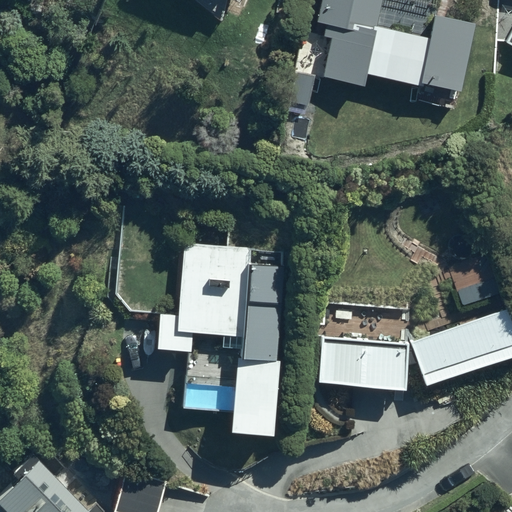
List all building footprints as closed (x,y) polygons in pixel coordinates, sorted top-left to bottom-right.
[(471,20),(434,12),(428,37),(372,25),(377,0),(319,0),(315,20),(320,21),(319,28),(324,29),(322,36),(329,37),(321,73),(364,82),(366,72),(431,86),(433,78),(457,84),(471,20)] [(511,23),(503,40),(511,44),(511,23)] [(275,355),(285,267),(250,263),(251,254),(185,247),(178,316),(161,314),(158,338),(192,342),(185,407),(229,412),(228,422),(271,426),(279,355),(275,355)] [(316,382),(404,387),(409,307),(322,302),(321,322),(314,322),(312,374),(316,375),(316,382)] [(511,351),(511,318),(509,310),(410,342),(423,381),(511,351)] [(62,467),(56,471),(29,441),(13,455),(18,459),(0,475),(0,485),(1,487),(0,488),(0,511),(99,511),(105,507),(94,495),(85,503),(68,484),(73,480),(62,467)] [(155,511),(165,484),(123,470),(111,505),(130,511),(155,511)]
